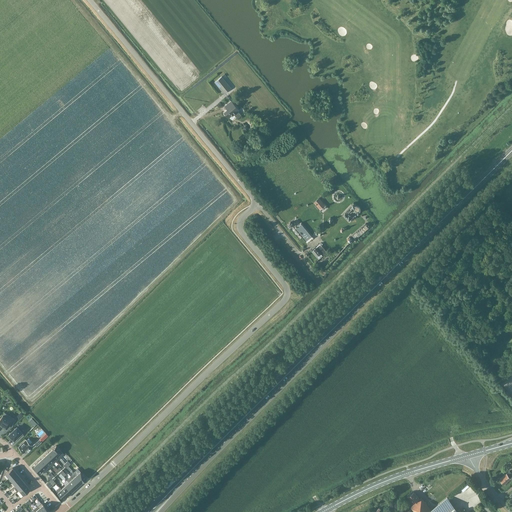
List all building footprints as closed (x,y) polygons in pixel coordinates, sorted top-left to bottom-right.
[(231,88),(221,76),(214,82),(224,93),(231,88)] [(226,109),(223,111),(229,118),(229,117),(231,120),(235,116),(236,117),(237,117),(238,117),(241,115),(237,111),(239,110),(231,100),(224,106),(226,109)] [(320,198),(314,203),(320,210),(326,206),(320,198)] [(301,223),(296,228),(307,242),(312,237),(301,223)] [(316,248),(312,251),(319,259),(323,256),(327,252),(321,244),(316,248)] [(12,418),(11,420),(2,415),(0,419),(0,424),(6,428),(8,425),(11,427),(16,420),(12,418)] [(15,439),(18,441),(24,435),(22,433),(22,432),(17,427),(9,435),(12,438),(14,440),(15,439)] [(18,447),(24,453),(32,446),(26,440),(18,447)] [(56,445),(52,449),(60,457),(64,454),(56,445)] [(52,449),(49,452),(56,461),(60,457),(52,449)] [(56,461),(49,452),(45,456),(53,464),(56,461)] [(41,459),(49,468),(50,466),(51,466),(53,464),(45,456),(41,459)] [(37,463),(45,471),(49,468),(41,459),(37,463)] [(37,463),(33,466),(41,475),(45,471),(37,463)] [(16,472),(12,468),(5,474),(9,478),(16,472)] [(80,471),(77,475),(83,481),(84,479),(86,478),(80,471)] [(511,477),(511,473),(510,471),(506,474),(499,479),(504,485),(511,478),(511,477)] [(19,476),(16,472),(9,478),(13,482),(19,476)] [(83,481),(77,475),(73,478),(79,485),(83,481)] [(23,480),(19,476),(13,482),(16,486),(23,480)] [(73,478),(69,482),(75,488),(79,485),(73,478)] [(54,480),(52,479),(46,484),(49,487),(55,482),(54,480)] [(26,485),(23,480),(16,486),(19,490),(26,485)] [(75,488),(69,482),(66,485),(72,491),(75,488)] [(30,489),(26,485),(19,490),(23,495),(30,489)] [(72,491),(66,485),(62,488),(68,495),(72,491)] [(68,495),(62,488),(60,487),(56,491),(63,499),(68,495)] [(428,511),(431,510),(421,499),(419,500),(414,493),(411,495),(410,494),(410,496),(409,497),(414,504),(410,508),(411,508),(406,511),(428,511)] [(458,511),(447,498),(429,511),(458,511)] [(39,508),(41,511),(49,511),(41,503),(37,506),(39,508)]
